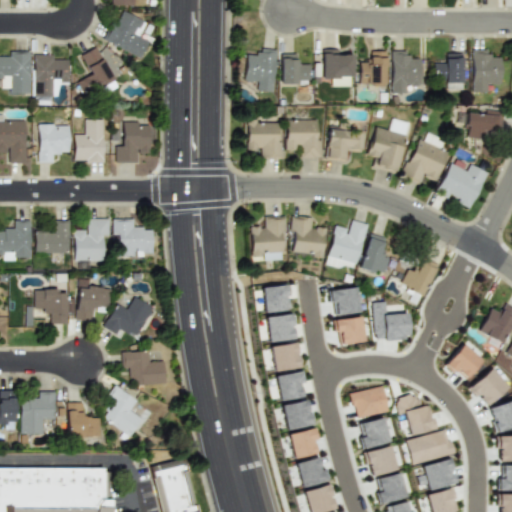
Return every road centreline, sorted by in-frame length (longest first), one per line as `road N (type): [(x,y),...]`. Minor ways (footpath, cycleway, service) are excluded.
road 1 (secondary): [(179,0),(185,280),(203,397),(222,416)]
road 2 (secondary): [(222,416),(232,391),(209,204),(210,0)]
road 3 (residential): [(209,188),(319,187),(373,196),(511,267)]
road 4 (residential): [(511,24),(371,23),(290,11)]
road 5 (residential): [(0,190),(209,188)]
road 6 (residential): [(474,511),(464,417),(408,367)]
road 7 (residential): [(356,511),(319,367)]
road 8 (residential): [(419,373),(478,245)]
road 9 (residential): [(478,245),(408,367)]
